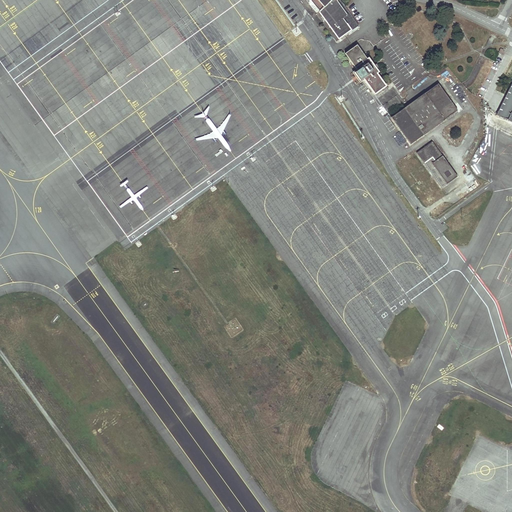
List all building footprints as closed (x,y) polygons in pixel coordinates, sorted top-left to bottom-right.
[(298,0),(300,2),(305,9),(312,17),(318,25),(322,23),(321,21),(324,19),(337,38),(335,40),(336,41),(344,35),(356,27),(337,1),(337,0),(298,0)] [(413,35),(420,45),(429,38),(414,17),(405,23),(411,32),(410,33),(412,36),(413,35)] [(324,19),(321,21),(335,40),(337,38),(324,19)] [(353,48),(345,54),(357,71),(353,74),(359,82),(363,79),(374,95),(387,86),(377,73),(379,72),(369,57),(367,59),(364,55),(357,45),(353,48)] [(391,118),(410,145),(457,111),(438,84),(391,118)] [(511,84),(496,115),(511,122),(511,84)] [(416,153),(442,188),(457,177),(432,142),(416,153)] [(462,187),(466,193),(477,186),(472,180),(462,187)]
